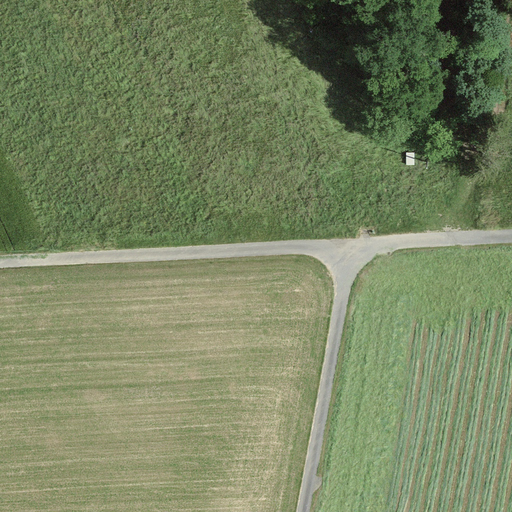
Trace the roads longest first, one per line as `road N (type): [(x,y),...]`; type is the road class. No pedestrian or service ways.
road 1 (unclassified): [(351,243),(0,259)]
road 2 (unclassified): [(302,511),(351,243)]
